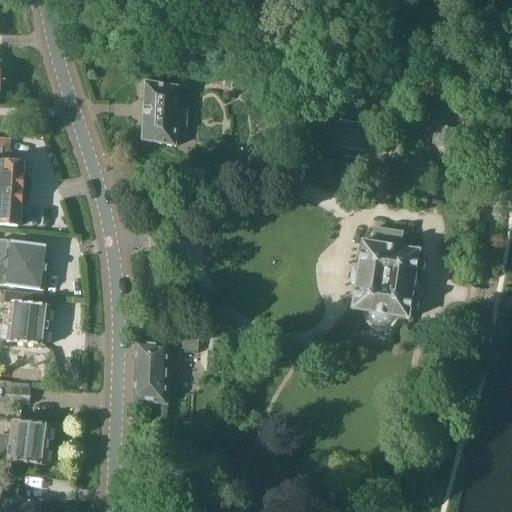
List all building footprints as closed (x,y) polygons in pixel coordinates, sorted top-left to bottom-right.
[(225,87),(227,76),(213,73),(211,84),(225,87)] [(142,142),(177,148),(178,129),(188,130),(189,110),(179,109),(180,89),(145,83),(142,142)] [(365,154),(370,127),(353,124),(353,125),(345,123),(342,139),(349,141),(348,150),(365,154)] [(454,149),(458,130),(436,127),(432,145),(454,149)] [(10,142),(0,140),(0,190),(22,192),(24,165),(9,164),(10,142)] [(369,162),(343,156),(339,179),(365,184),(369,162)] [(22,192),(0,190),(0,226),(19,228),(22,192)] [(357,285),(353,311),(365,313),(365,317),(365,320),(366,323),(367,325),(369,327),(370,328),(372,330),(374,331),(379,332),(383,333),(385,332),(389,331),(392,329),(395,325),(397,322),(398,318),(409,320),(415,284),(420,253),(400,250),(403,234),(376,230),(373,245),(364,244),(359,270),(354,269),(352,284),(357,285)] [(0,267),(5,268),(3,287),(44,292),(50,249),(0,242),(0,267)] [(32,296),(5,292),(4,304),(11,305),(31,307),(32,296)] [(9,328),(4,327),(2,343),(45,347),(50,309),(31,307),(11,305),(9,328)] [(136,344),(132,403),(168,405),(171,347),(136,344)] [(30,406),(31,390),(8,388),(7,404),(30,406)] [(0,461),(46,467),(50,428),(12,423),(10,436),(0,434),(0,461)] [(20,487),(4,485),(0,508),(0,511),(40,511),(42,506),(43,504),(41,504),(18,500),(20,487)]
